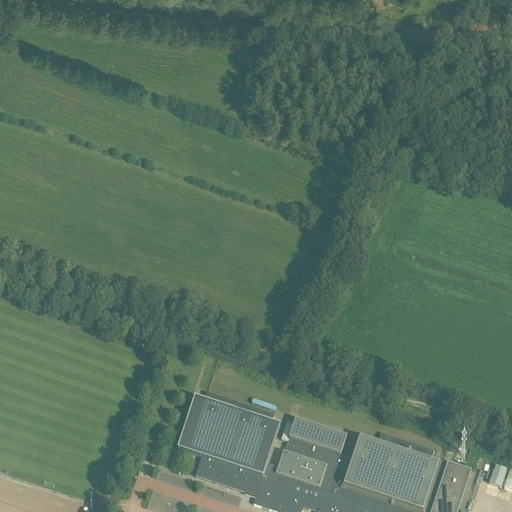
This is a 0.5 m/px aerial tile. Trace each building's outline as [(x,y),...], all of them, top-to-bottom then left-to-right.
[(274,416),(206,394),(204,402),(195,399),(178,451),(202,459),(195,478),(256,498),(253,506),(271,511),(302,511),(303,509),(309,511),(310,509),(318,511),(324,495),(327,496),(336,469),(347,436),(296,419),(285,452),(283,452),(273,481),(264,478),(280,427),(271,424),(274,416)] [(355,446),(350,461),(346,473),(336,469),(327,496),(324,495),(318,511),(426,511),(442,463),(432,460),(434,452),(392,438),(382,435),(379,442),(358,435),(355,446)] [(355,446),(349,444),(345,459),(350,461),(355,446)] [(450,444),(448,451),(455,454),(458,446),(450,444)] [(457,511),(471,473),(444,464),(427,511),(457,511)] [(507,470),(495,466),(489,484),(501,488),(507,470)]
